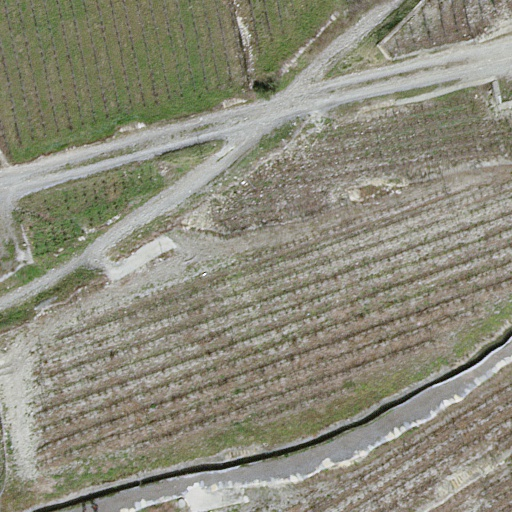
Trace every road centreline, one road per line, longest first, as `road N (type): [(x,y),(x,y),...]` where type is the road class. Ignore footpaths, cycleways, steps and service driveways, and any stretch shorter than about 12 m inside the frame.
road 1 (track): [(511,58),(0,182)]
road 2 (track): [(0,299),(131,227),(283,109),(392,0)]
